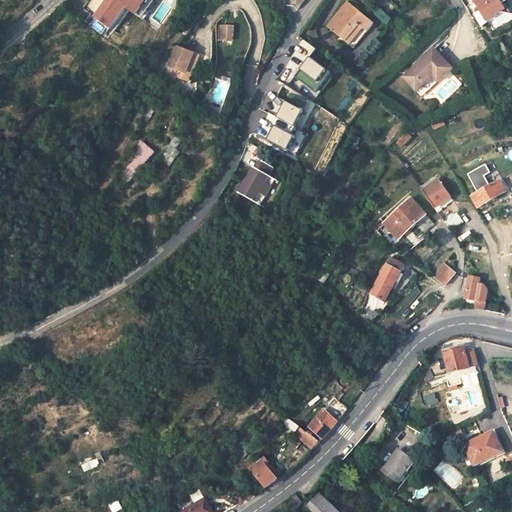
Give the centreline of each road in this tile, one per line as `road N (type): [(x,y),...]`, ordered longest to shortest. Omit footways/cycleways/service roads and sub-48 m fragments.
road 1 (unclassified): [(314,0),(269,68),(229,170),(185,230),(117,285),(0,341)]
road 2 (secondary): [(511,333),(457,323),(420,342),(335,447),(252,511)]
road 3 (unknown): [(511,353),(489,352),(482,362),(507,448)]
